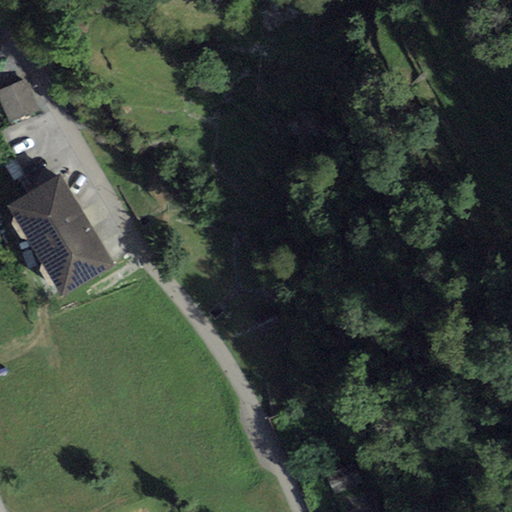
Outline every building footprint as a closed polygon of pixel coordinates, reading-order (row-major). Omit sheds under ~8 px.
[(39,110),(25,78),(0,89),(0,102),(9,123),(39,110)] [(60,174),(6,206),(61,297),(114,265),(60,174)] [(280,328),(274,308),(254,314),(261,334),(280,328)] [(368,480),(360,461),(325,477),(334,495),(368,480)] [(377,511),(376,492),(337,495),(338,511),(377,511)]
